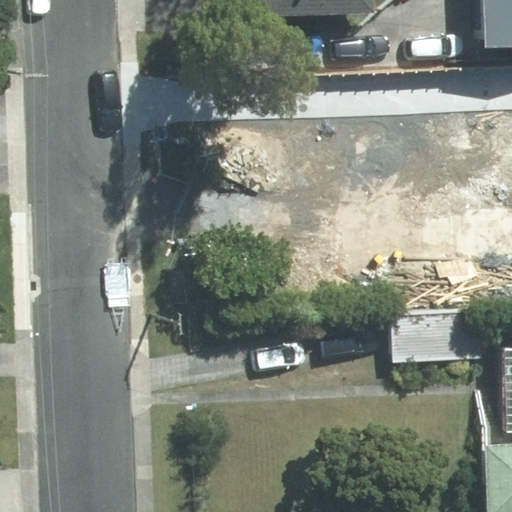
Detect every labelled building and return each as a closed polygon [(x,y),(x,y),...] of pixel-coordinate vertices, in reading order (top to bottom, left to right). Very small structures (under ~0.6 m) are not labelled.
[(349,0),(233,0),(234,18),(350,16),(349,0)] [(511,0),(452,0),(454,50),(511,48),(511,0)] [(511,71),(491,72),(491,201),(400,200),(400,298),(511,298),(511,71)] [(473,360),(471,310),(375,314),(377,364),(473,360)] [(456,448),(458,511),(511,511),(511,344),(501,345),(504,447),(456,448)]
